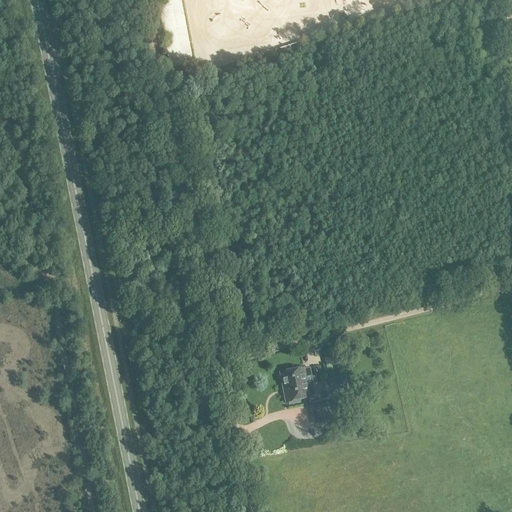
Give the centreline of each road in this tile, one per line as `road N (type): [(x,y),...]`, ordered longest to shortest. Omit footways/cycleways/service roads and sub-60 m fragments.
road 1 (track): [(145,0),(250,511)]
road 2 (primary): [(140,511),(37,0)]
road 3 (track): [(116,314),(219,364),(511,282)]
road 4 (unknown): [(92,511),(51,289),(0,109)]
